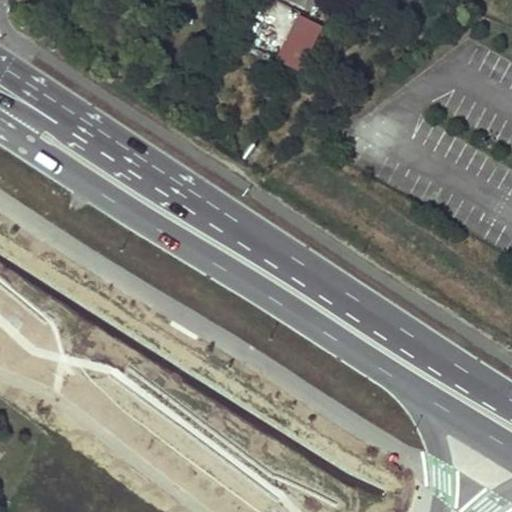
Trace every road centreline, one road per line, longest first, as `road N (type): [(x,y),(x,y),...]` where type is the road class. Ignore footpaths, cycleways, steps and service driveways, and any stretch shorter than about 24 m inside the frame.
road 1 (primary): [(0,128),(410,385)]
road 2 (primary): [(511,399),(121,154)]
road 3 (primary): [(121,154),(0,61)]
road 4 (primary): [(121,154),(0,99)]
road 5 (residential): [(410,385),(433,429),(438,511)]
